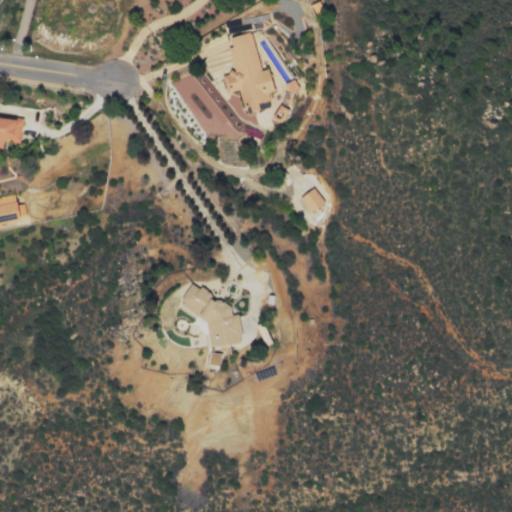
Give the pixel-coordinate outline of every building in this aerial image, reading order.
[(259,71),(249,33),(227,38),(230,48),(227,49),(232,72),(221,75),(225,93),(239,90),(245,115),(258,112),(256,104),(272,100),(265,69),(259,71)] [(21,120),(0,117),(0,147),(1,148),(2,141),(18,143),(21,120)] [(323,204),(312,188),(298,197),(308,213),(323,204)] [(0,227),(1,227),(0,223),(25,218),(23,204),(15,206),(13,195),(0,197),(0,227)] [(207,348),(240,344),(236,315),(230,315),(228,301),(209,303),(207,287),(182,290),(185,316),(203,313),(207,348)] [(206,366),(218,367),(220,355),(208,353),(206,366)]
